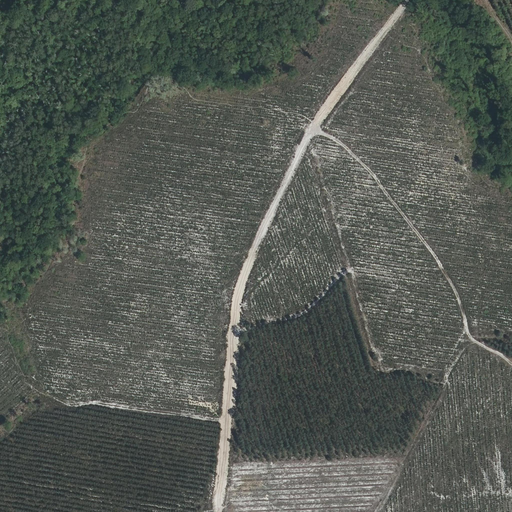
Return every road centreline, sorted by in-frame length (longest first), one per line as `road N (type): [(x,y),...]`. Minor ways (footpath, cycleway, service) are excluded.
road 1 (track): [(223,478),(241,283),(332,94),(409,0)]
road 2 (track): [(511,359),(468,334),(439,262),(366,163),(333,136),(308,135)]
